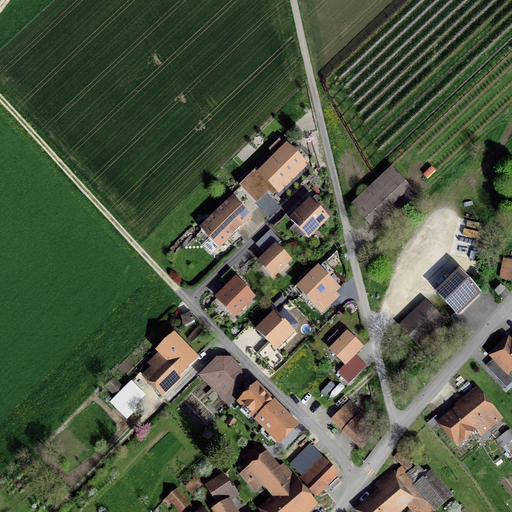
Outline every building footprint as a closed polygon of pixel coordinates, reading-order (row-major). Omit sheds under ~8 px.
[(261,173),(278,191),(305,165),(287,148),(261,173)] [(372,224),(409,189),(391,170),(354,205),(372,224)] [(245,180),(247,181),(241,187),(256,203),(268,191),(266,189),(268,186),(254,172),(245,180)] [(317,195),(291,220),(308,238),(334,212),(317,195)] [(233,198),(201,230),(219,248),(251,216),(233,198)] [(276,246),(259,262),(273,277),(290,260),(276,246)] [(500,278),(510,280),(511,272),(511,260),(504,259),(500,278)] [(327,278),(318,269),(299,288),(322,311),(337,297),(333,293),(344,282),(334,272),(327,278)] [(438,294),(455,312),(477,290),(460,273),(438,294)] [(239,283),(220,301),(234,315),(253,297),(239,283)] [(495,291),(499,295),(505,289),(501,285),(495,291)] [(404,328),(418,342),(442,319),(428,305),(404,328)] [(275,313),(257,331),(272,346),(275,349),(293,332),(275,313)] [(182,318),(184,326),(195,320),(190,314),(182,318)] [(331,350),(345,365),(362,348),(347,334),(331,350)] [(195,358),(174,337),(159,351),(162,353),(150,365),(153,368),(144,377),(160,393),(195,358)] [(511,343),(508,339),(491,356),(496,361),(488,368),(506,388),(511,382),(511,377),(508,373),(511,368),(511,343)] [(274,371),(286,360),(275,349),(272,346),(261,357),(274,371)] [(217,359),(200,376),(223,399),(242,381),(240,368),(231,359),(217,359)] [(108,387),(113,393),(120,387),(114,381),(108,387)] [(279,440),(294,425),(256,387),(241,402),(279,440)] [(444,424),(457,440),(473,427),(480,436),(501,418),(481,394),(444,424)] [(335,416),(346,427),(355,418),(360,413),(349,403),(335,416)] [(427,423),(433,430),(441,423),(436,417),(427,423)] [(346,427),(361,441),(370,432),(355,418),(346,427)] [(511,447),(511,440),(506,433),(497,440),(506,452),(511,447)] [(315,496),(338,473),(312,447),(293,466),(303,476),(300,478),(306,484),(304,485),(315,496)] [(272,494),(293,475),(285,467),(277,474),(263,457),(264,457),(258,448),(245,461),(251,469),(244,474),(255,489),(262,483),(272,494)] [(362,511),(392,511),(406,501),(415,511),(424,511),(433,505),(422,492),(432,484),(425,476),(415,484),(401,468),(393,475),(391,472),(376,485),(383,493),(374,502),(372,500),(364,506),(366,508),(362,511)] [(261,510),(263,511),(299,511),(313,500),(300,482),(293,475),(272,494),(275,498),(261,510)] [(225,502),(226,503),(238,495),(234,488),(232,489),(226,478),(208,489),(218,506),(225,502)] [(187,486),(192,492),(200,486),(195,480),(187,486)] [(180,488),(164,502),(171,509),(173,508),(176,511),(178,511),(191,500),(180,488)] [(231,511),(226,503),(225,502),(218,506),(212,510),(214,511),(231,511)]
